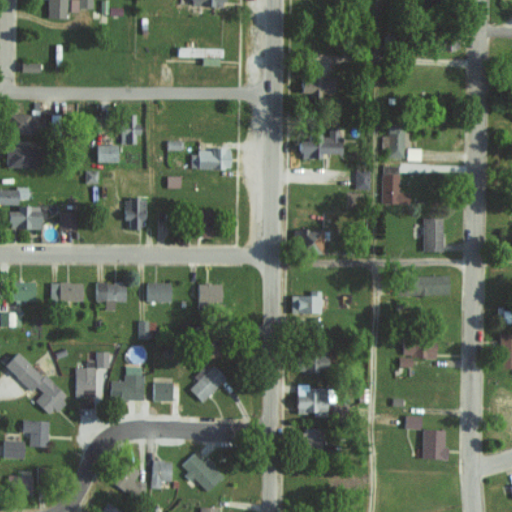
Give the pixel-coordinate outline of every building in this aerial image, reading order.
[(89,0),(68,0),(68,9),(90,9),(89,0)] [(218,64),(219,47),(175,46),(175,55),(200,56),(199,64),(218,64)] [(19,71),(36,71),(37,62),(19,62),(19,71)] [(299,96),(333,96),(332,76),(299,77),(299,96)] [(5,133),(36,134),(37,114),(6,113),(5,133)] [(135,143),(135,114),(119,114),(118,143),(135,143)] [(384,123),(385,157),(402,157),(401,123),(384,123)] [(337,128),(326,128),(326,135),(297,136),(298,158),(320,157),(320,153),(338,153),(337,128)] [(116,144),(95,144),(94,161),(115,161),(116,144)] [(3,166),(36,167),(37,146),(4,145),(3,166)] [(418,160),(418,148),(405,147),(404,159),(418,160)] [(188,168),(228,168),(228,149),(188,149),(188,168)] [(367,188),(368,169),(353,169),(352,187),(367,188)] [(82,182),(95,183),(96,170),(82,170),(82,182)] [(378,203),(406,204),(407,191),(396,191),(397,174),(379,174),(378,203)] [(0,187),(0,203),(15,203),(15,199),(26,198),(25,187),(0,187)] [(122,220),(127,220),(127,228),(143,228),(143,198),(122,198),(122,220)] [(38,228),(39,205),(16,205),(16,210),(5,210),(5,227),(38,228)] [(211,235),(210,209),(192,209),(193,235),(211,235)] [(74,229),(75,212),(58,211),(57,229),(74,229)] [(420,251),(440,251),(440,218),(420,217),(420,251)] [(321,253),(321,228),(293,229),(293,253),(321,253)] [(447,293),(446,275),(404,275),(405,294),(447,293)] [(33,299),(32,281),(10,281),(10,300),(33,299)] [(80,300),(80,282),(48,281),(48,299),(80,300)] [(123,301),(123,281),(93,281),(93,299),(102,300),(102,309),(113,309),(113,301),(123,301)] [(169,281),(144,281),(144,300),(168,301),(169,281)] [(195,283),(196,302),(219,302),(219,283),(195,283)] [(289,312),(318,312),(318,290),(307,290),(307,295),(289,295),(289,312)] [(511,321),(511,309),(497,310),(497,322),(511,321)] [(19,311),(0,311),(0,325),(19,325),(19,311)] [(152,336),(153,320),(136,320),(136,336),(152,336)] [(511,333),(497,333),(497,367),(511,367),(511,333)] [(433,357),(433,340),(400,341),(400,355),(396,355),(397,366),(410,365),(409,358),(433,357)] [(2,364),(29,390),(33,385),(40,391),(32,400),(47,414),(64,397),(16,350),(2,364)] [(105,367),(106,351),(93,350),(93,366),(105,367)] [(303,372),(326,371),(325,351),(302,352),(303,372)] [(73,396),(93,395),(92,360),(85,360),(85,366),(73,367),(73,396)] [(191,376),(195,380),(186,388),(200,402),(224,378),(207,361),(191,376)] [(140,400),(141,366),(122,365),(122,380),(109,379),(108,399),(140,400)] [(170,400),(170,381),(151,381),(151,400),(170,400)] [(324,416),(324,385),(295,385),(294,412),(311,413),(311,416),(324,416)] [(418,428),(419,415),(403,414),(402,427),(418,428)] [(27,431),(26,445),(45,446),(46,420),(20,419),(20,431),(27,431)] [(320,428),(300,427),(300,448),(320,449),(320,428)] [(443,459),(444,429),(420,428),(419,458),(443,459)] [(22,440),(1,439),(0,455),(21,456),(22,440)] [(204,457),(201,460),(192,451),(178,466),(205,491),(221,474),(204,457)] [(159,480),(168,480),(169,460),(149,459),(149,486),(159,487),(159,480)] [(30,493),(30,474),(10,473),(9,492),(30,493)] [(118,511),(120,509),(104,500),(97,511),(118,511)]
